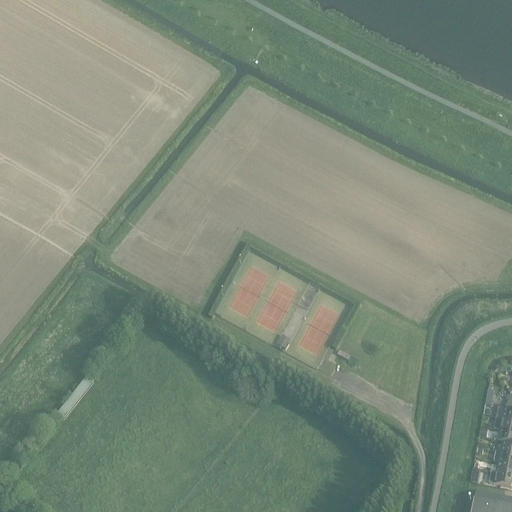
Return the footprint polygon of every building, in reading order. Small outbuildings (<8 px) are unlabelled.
[(278,346),(285,349),(289,343),(282,339),(278,346)] [(338,355),(348,361),(350,357),(340,351),(338,355)] [(498,408),(496,419),(511,422),(511,395),(509,392),(511,395),(507,399),(509,401),(504,409),(498,408)] [(494,430),(500,431),(511,433),(511,422),(496,419),(494,430)] [(498,442),(502,443),(511,444),(511,433),(500,431),(498,442)] [(511,444),(502,443),(500,453),(498,452),(511,455),(511,444)] [(494,463),(498,464),(511,466),(511,455),(498,452),(496,452),(494,463)] [(511,466),(498,464),(496,474),(511,477),(511,466)] [(511,489),(511,483),(511,477),(496,474),(494,485),(511,489)] [(471,481),(470,484),(478,486),(479,479),(472,477),(471,481)] [(475,500),(472,511),(511,511),(511,499),(504,498),(476,492),(475,500)]
